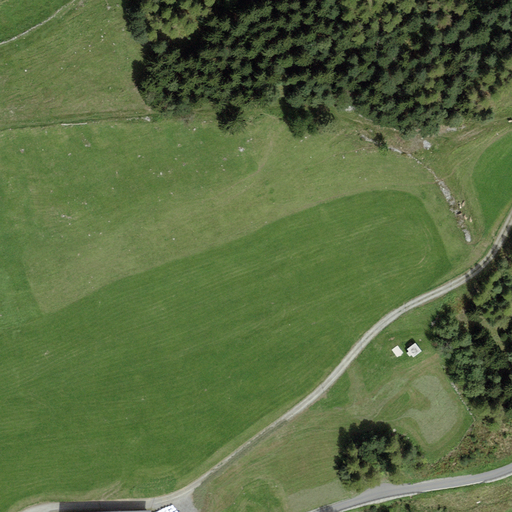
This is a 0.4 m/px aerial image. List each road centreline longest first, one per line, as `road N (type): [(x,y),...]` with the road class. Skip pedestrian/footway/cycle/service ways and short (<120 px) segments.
road 1 (track): [(32,511),(143,505),(192,489),(326,383),(402,309),(487,262),(511,213)]
road 2 (unclassified): [(317,511),(511,467)]
